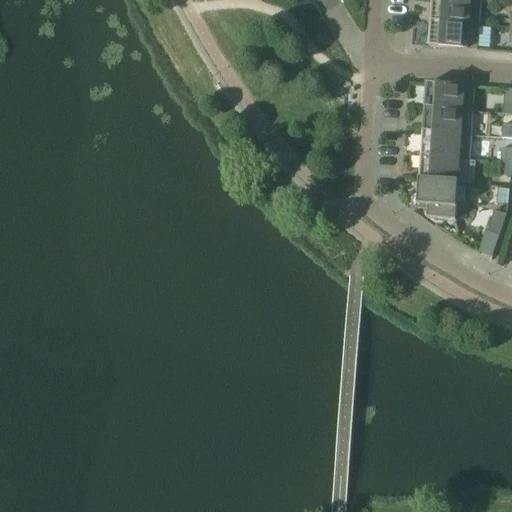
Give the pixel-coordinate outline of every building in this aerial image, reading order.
[(479,27),(481,3),(444,0),(432,0),(430,23),(479,27)] [(477,52),(479,27),(430,23),(429,48),(477,52)] [(473,113),(474,88),(426,85),(424,110),(473,113)] [(511,115),(511,90),(504,90),(503,115),(511,115)] [(471,137),(473,113),(424,110),(422,134),(471,137)] [(501,139),(511,139),(511,126),(502,126),(501,139)] [(469,161),(471,137),(422,134),(421,158),(469,161)] [(500,163),(511,164),(511,160),(511,150),(501,150),(500,163)] [(469,162),(469,161),(421,158),(419,181),(458,184),(459,162),(469,162)] [(511,178),(511,164),(500,163),(499,177),(511,178)] [(455,221),(458,184),(419,181),(417,207),(428,207),(427,219),(455,221)] [(499,237),(507,216),(495,212),(487,234),(499,237)]
